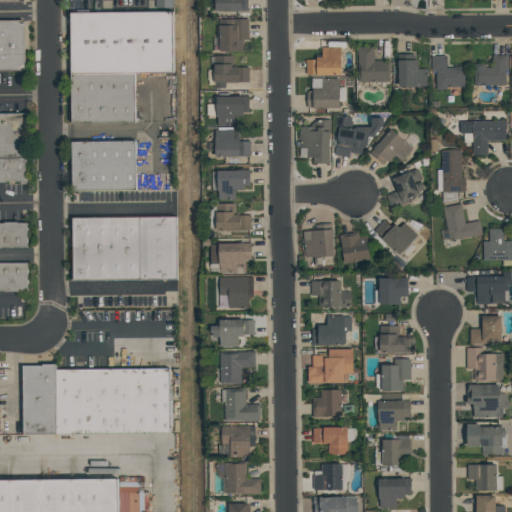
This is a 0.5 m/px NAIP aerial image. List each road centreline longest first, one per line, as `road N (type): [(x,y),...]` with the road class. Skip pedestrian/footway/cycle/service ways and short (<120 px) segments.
road 1 (residential): [(278,0),(284,511)]
road 2 (residential): [(47,0),(52,324),(45,338)]
road 3 (residential): [(279,23),(511,26)]
road 4 (residential): [(438,317),(439,511)]
